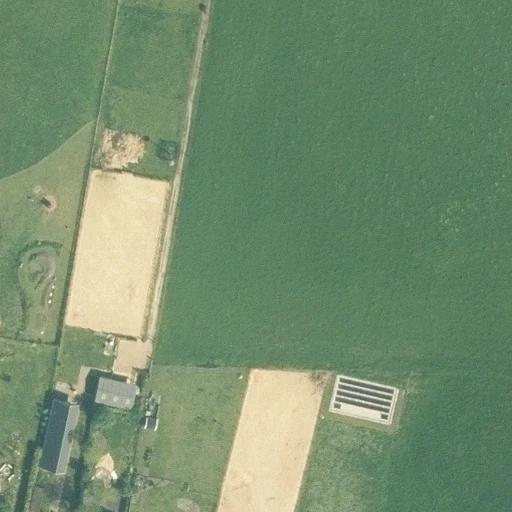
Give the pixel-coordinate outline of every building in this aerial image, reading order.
[(99,373),(93,398),(99,399),(105,401),(121,404),(130,406),(133,393),(112,388),(112,387),(115,377),(99,373)] [(50,409),(39,463),(63,468),(75,414),(50,409)] [(148,427),(154,428),(156,417),(150,416),(145,415),(143,426),(148,427)] [(174,495),(185,439),(161,434),(150,490),(174,495)] [(129,511),(132,492),(122,490),(119,510),(129,511)]
